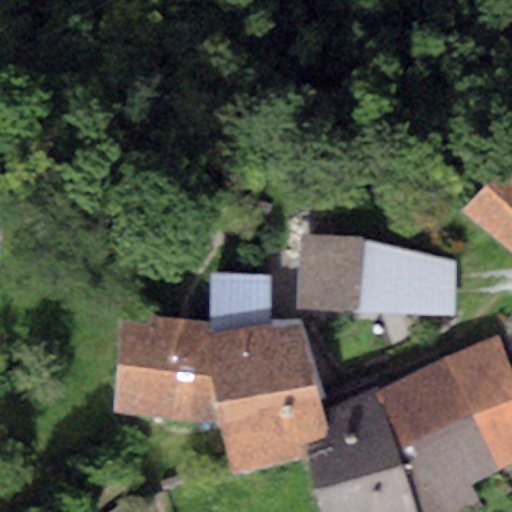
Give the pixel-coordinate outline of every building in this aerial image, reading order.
[(511,165),(510,164),(465,216),(511,256),(511,165)] [(374,247),(297,243),(290,324),(462,323),(456,270),(374,247)] [(211,335),(119,326),(110,418),(202,427),(211,335)] [(302,329),(212,346),(234,460),(323,444),(302,329)] [(511,389),(494,348),(370,402),(418,511),(437,511),(511,479),(511,389)] [(402,511),(381,441),(296,467),(309,511),(402,511)]
